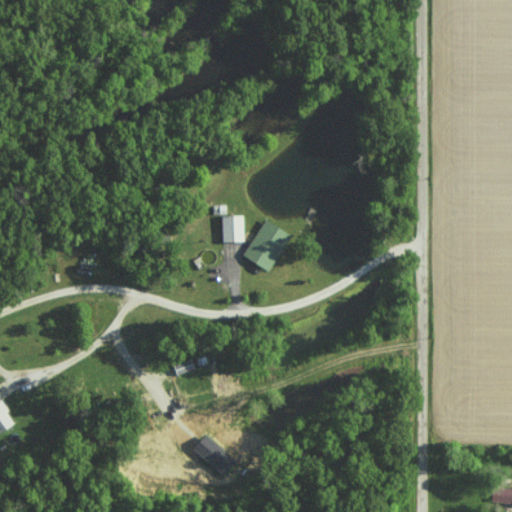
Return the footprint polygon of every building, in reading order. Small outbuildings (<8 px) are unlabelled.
[(220,241),(241,241),(240,215),(219,215),(220,241)] [(287,235),(262,219),(240,255),(265,270),(287,235)] [(174,374),(191,369),(188,359),(171,364),(174,374)] [(0,430),(12,423),(0,402),(0,430)] [(220,474),(232,460),(202,433),(190,447),(220,474)] [(511,486),(492,486),(491,502),(511,503),(511,486)]
